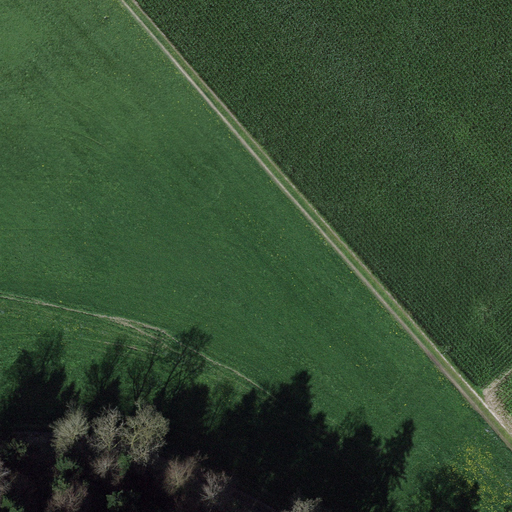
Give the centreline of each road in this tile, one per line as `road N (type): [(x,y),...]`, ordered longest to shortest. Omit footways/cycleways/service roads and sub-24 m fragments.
road 1 (track): [(129,0),(511,442)]
road 2 (track): [(0,436),(139,451),(274,511)]
